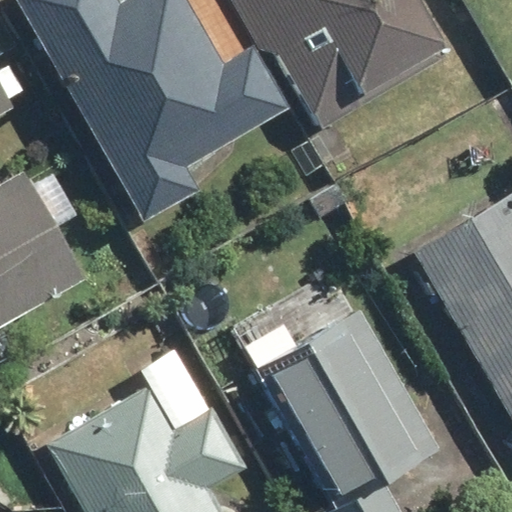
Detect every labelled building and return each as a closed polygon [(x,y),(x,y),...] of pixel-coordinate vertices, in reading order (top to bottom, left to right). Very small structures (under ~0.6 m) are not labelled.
[(2,0),(130,223),(189,190),(175,167),(276,110),(237,41),(209,57),(176,0),(2,0)] [(222,0),(254,53),(263,48),(311,127),(434,53),(402,0),(222,0)] [(0,111),(9,106),(0,91),(0,111)] [(20,171),(0,182),(0,326),(82,281),(20,171)] [(511,187),(511,186),(404,250),(511,428),(511,187)] [(434,447),(355,308),(230,378),(305,511),(398,511),(379,478),(434,447)] [(170,429),(146,386),(43,444),(82,511),(221,511),(208,488),(246,466),(211,405),(170,429)]
